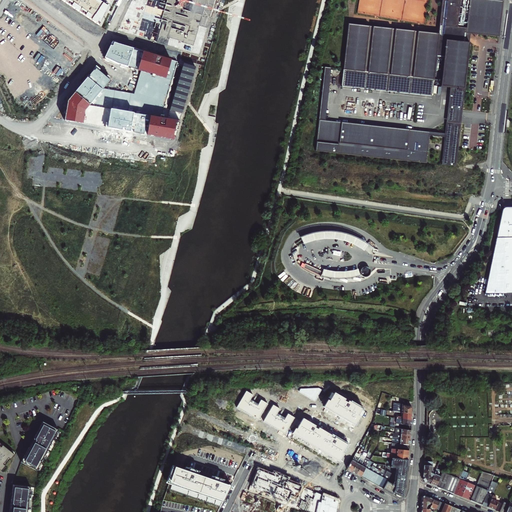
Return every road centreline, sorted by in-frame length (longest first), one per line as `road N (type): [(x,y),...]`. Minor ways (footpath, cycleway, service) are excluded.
road 1 (tertiary): [(420,338),(429,307),(475,242),(489,192)]
road 2 (residential): [(346,500),(333,487),(258,459),(226,511)]
road 3 (tertiary): [(420,338),(414,485)]
road 4 (tertiary): [(507,57),(491,185)]
